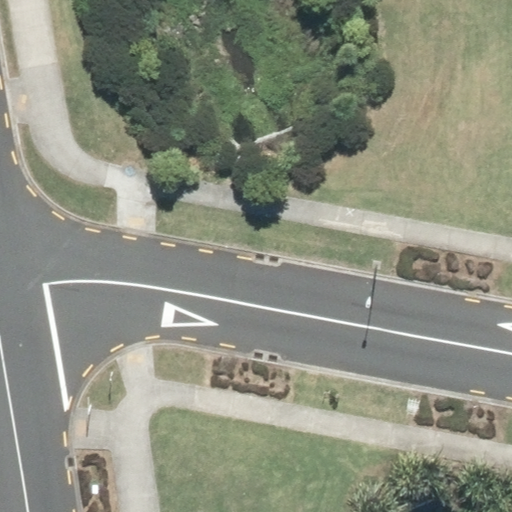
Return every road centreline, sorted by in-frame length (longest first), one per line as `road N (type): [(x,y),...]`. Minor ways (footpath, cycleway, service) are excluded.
road 1 (residential): [(0,260),(511,353)]
road 2 (residential): [(0,342),(26,511)]
